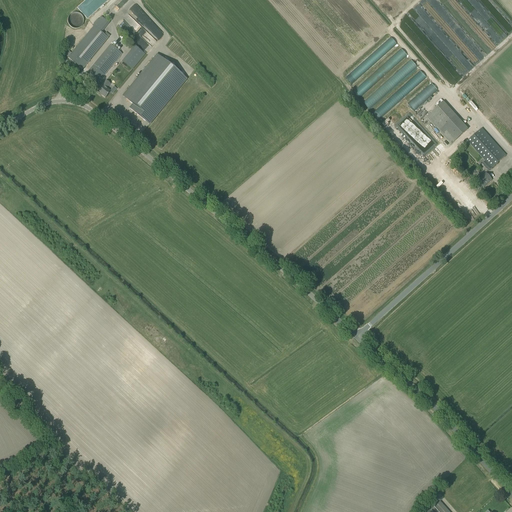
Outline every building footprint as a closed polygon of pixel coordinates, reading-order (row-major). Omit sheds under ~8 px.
[(78,12),(73,15),(77,26),(83,24),(78,12)] [(159,36),(162,32),(143,13),(136,20),(141,26),(144,29),(143,30),(142,29),(138,33),(151,46),(160,38),(158,36),(156,37),(152,33),(154,31),(159,36)] [(68,58),(82,70),(108,38),(94,26),(68,58)] [(345,77),(351,84),(397,44),(391,37),(345,77)] [(87,73),(98,83),(122,54),(110,45),(87,73)] [(131,70),(146,53),(136,45),(121,61),(131,70)] [(353,92),(359,98),(407,56),(401,48),(353,92)] [(149,124),(186,79),(157,55),(123,97),(133,105),(130,109),(149,124)] [(363,103),(369,110),(417,67),(411,60),(363,103)] [(373,114),(378,121),(426,78),(420,71),(373,114)] [(102,86),(100,88),(97,92),(105,98),(108,94),(110,92),(106,89),(110,84),(106,81),(102,86)] [(408,104),(414,111),(437,91),(431,83),(408,104)] [(426,117),(450,144),(468,129),(443,102),(426,117)] [(485,161),(482,164),(488,171),(506,156),(481,128),(467,141),(485,161)] [(424,171),(430,166),(418,152),(416,154),(418,157),(415,159),(419,163),(418,164),(424,171)] [(477,181),(479,184),(483,188),(492,180),(486,174),(477,181)] [(428,511),(449,511),(440,502),(428,511)]
